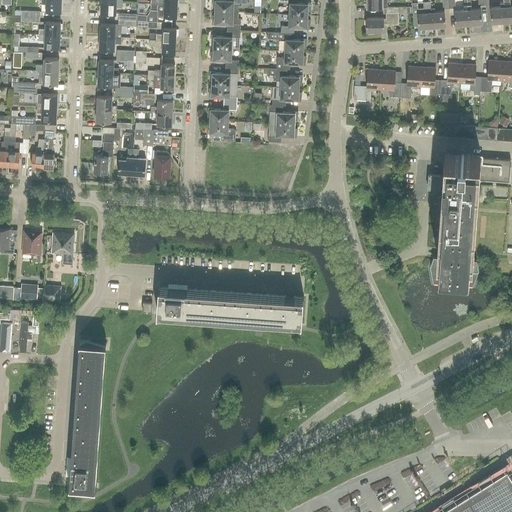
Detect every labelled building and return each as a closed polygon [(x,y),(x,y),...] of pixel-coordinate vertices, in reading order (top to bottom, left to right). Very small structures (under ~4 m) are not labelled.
[(61,12),(61,0),(41,0),(42,4),(47,4),(46,11),(61,12)] [(116,14),(116,7),(122,8),(123,1),(102,0),(101,13),(116,14)] [(247,0),(213,0),(213,6),(215,7),(215,11),(239,12),(239,5),(242,5),(242,3),(247,3),(247,0)] [(311,2),(306,2),(306,3),(296,2),(295,0),(280,0),(281,2),(290,3),(290,14),(308,15),(308,11),(310,11),(311,2)] [(366,0),(366,6),(368,6),(368,8),(382,8),(382,7),(386,7),(386,13),(399,12),(410,12),(410,6),(388,7),(387,0),(366,0)] [(503,0),(504,2),(505,21),(511,20),(511,5),(510,5),(510,0),(503,0)] [(432,27),(431,3),(431,1),(423,2),(424,12),(419,12),(418,4),(412,4),(414,26),(419,26),(419,28),(432,27)] [(505,21),(504,2),(500,2),(501,6),(491,7),(492,22),(505,21)] [(435,11),(435,7),(435,3),(431,3),(432,27),(446,26),(445,10),(435,11)] [(177,17),(178,4),(165,4),(164,16),(177,17)] [(471,4),(468,5),(469,24),(482,23),(481,8),(472,8),(471,4)] [(469,24),(468,5),(464,5),(464,9),(455,9),(456,25),(469,24)] [(239,19),(239,12),(215,11),(215,15),(213,15),(212,23),(217,24),(217,23),(228,23),(227,30),(240,30),(241,19),(239,19)] [(384,30),(384,24),(399,23),(399,12),(386,13),(386,18),(384,19),(384,17),(367,18),(367,31),(384,30)] [(310,28),(311,19),(308,19),(308,15),(290,14),(289,26),(282,25),(281,32),(292,32),(292,33),(294,33),(295,26),(305,27),(305,28),(310,28)] [(136,26),(137,20),(119,19),(118,24),(101,23),(100,36),(121,37),(122,26),(136,26)] [(157,27),(157,21),(148,21),(137,20),(137,27),(137,26),(136,33),(140,33),(140,27),(157,27)] [(60,35),(61,22),(46,21),(46,29),(39,28),(39,34),(60,35)] [(176,40),(177,28),(163,28),(163,34),(157,34),(157,33),(150,33),(150,39),(176,40)] [(240,48),(240,37),(240,30),(227,30),(227,36),(217,36),(217,35),(212,34),(211,43),(214,43),(214,47),(232,48),(240,48)] [(306,47),(307,39),(302,38),(302,39),(291,39),(292,33),(292,32),(281,32),(268,31),(268,38),(280,39),(280,41),(282,43),(282,50),(285,50),(304,51),(304,47),(306,47)] [(60,48),(60,35),(39,34),(39,40),(45,40),(45,47),(60,48)] [(115,50),(115,43),(121,43),(122,37),(121,37),(100,36),(100,49),(115,50)] [(176,53),(176,40),(150,39),(149,45),(163,46),(162,52),(176,53)] [(231,60),(232,48),(214,47),(213,51),(211,51),(211,60),(215,60),(215,59),(226,59),(226,66),(239,67),(239,60),(231,60)] [(305,64),(306,55),(303,55),(304,51),(285,50),(285,57),(277,57),(277,68),(287,69),(290,69),(290,62),(301,63),(301,64),(305,64)] [(59,71),(59,58),(45,57),(44,65),(36,64),(36,70),(39,70),(59,71)] [(114,60),(99,59),(99,72),(119,73),(119,67),(114,67),(114,60)] [(502,81),(503,60),(489,59),(488,77),(482,76),(481,91),(492,92),(493,80),(502,81)] [(511,87),(511,60),(503,60),(502,81),(511,81),(510,88),(511,87)] [(461,84),(462,63),(449,62),(448,80),(441,79),(441,94),(452,95),(452,83),(461,84)] [(175,76),(175,64),(162,63),(162,70),(155,69),(155,70),(148,70),(148,75),(175,76)] [(481,91),(482,76),(475,76),(476,64),(462,63),(461,84),(460,88),(470,89),(470,91),(474,91),(474,95),(481,95),(481,91)] [(421,87),(422,66),(409,65),(408,83),(401,82),(400,97),(411,98),(412,86),(421,87)] [(237,85),(238,73),(239,67),(226,66),(225,72),(215,72),(215,71),(210,71),(210,79),(212,79),(212,84),(237,85)] [(441,94),(441,79),(435,79),(436,67),(422,66),(421,87),(430,87),(430,94),(441,94)] [(302,83),(303,75),(297,75),(297,76),(287,75),(287,69),(277,68),(270,68),(270,75),(274,75),(273,80),(281,80),(281,87),(299,88),(299,83),(302,83)] [(381,89),(382,69),(368,68),(367,86),(361,85),(360,99),(371,100),(372,89),(381,89)] [(400,97),(401,82),(395,82),(395,70),(382,69),(381,89),(390,90),(389,96),(400,97)] [(58,84),(59,71),(39,70),(39,76),(39,83),(58,84)] [(113,86),(113,79),(117,79),(119,77),(119,73),(99,72),(98,85),(113,86)] [(148,93),(149,84),(138,84),(138,74),(134,74),(134,84),(134,92),(148,93)] [(174,88),(175,76),(148,75),(148,79),(155,80),(154,87),(174,88)] [(237,96),(237,85),(212,84),(212,88),(209,88),(209,96),(214,96),(214,95),(224,96),(224,102),(237,103),(237,96)] [(301,100),(302,92),(299,92),(299,88),(281,87),(273,86),(273,104),(283,105),(286,105),(286,99),(296,99),(296,100),(301,100)] [(157,93),(148,93),(134,92),(134,100),(140,101),(140,98),(157,99),(157,93)] [(57,107),(58,94),(43,93),(43,103),(38,103),(38,106),(57,107)] [(98,95),(97,108),(117,109),(117,105),(112,105),(113,96),(98,95)] [(173,112),(173,100),(158,99),(158,106),(151,106),(151,111),(155,111),(173,112)] [(229,121),(229,109),(237,110),(237,103),(224,102),(224,109),(213,108),(213,107),(209,107),(208,116),(210,116),(210,120),(229,121)] [(297,120),(298,111),(293,111),(293,112),(283,112),(283,105),(273,104),(270,104),(270,111),(270,123),(295,124),(295,120),(297,120)] [(57,120),(57,107),(38,106),(38,110),(42,110),(42,119),(57,120)] [(111,122),(112,113),(117,113),(117,109),(97,108),(97,121),(111,122)] [(12,110),(11,123),(17,123),(24,124),(30,124),(35,124),(36,117),(17,116),(18,110),(12,110)] [(172,125),(173,112),(155,111),(155,116),(157,116),(157,124),(172,125)] [(0,122),(9,123),(9,115),(0,114),(0,122)] [(510,122),(502,117),(499,123),(507,127),(510,122)] [(233,128),(228,128),(229,121),(210,120),(210,124),(208,124),(207,133),(212,133),(212,132),(222,132),(222,139),(235,139),(236,130),(235,129),(233,128)] [(19,151),(20,142),(15,142),(17,123),(11,123),(11,128),(8,165),(19,166),(20,151),(19,151)] [(297,137),(298,128),(295,128),(295,124),(270,123),(269,134),(268,141),(281,142),(282,135),(292,135),(292,136),(297,137)] [(56,125),(45,124),(45,130),(45,139),(44,139),(44,150),(43,168),(54,168),(55,153),(52,153),(52,145),(53,145),(53,139),(49,139),(49,135),(54,136),(54,131),(56,131),(56,125)] [(497,140),(498,127),(455,124),(454,136),(497,140)] [(0,164),(8,165),(11,128),(5,127),(4,141),(2,141),(2,150),(0,149),(0,164)] [(153,145),(153,142),(154,129),(144,129),(135,129),(135,135),(134,139),(143,140),(143,145),(153,145)] [(168,136),(169,130),(154,129),(153,142),(159,142),(160,135),(168,136)] [(44,150),(44,139),(39,138),(38,147),(36,146),(36,152),(33,152),(32,167),(43,168),(44,150)] [(108,172),(109,155),(109,150),(113,150),(114,140),(105,139),(104,155),(96,154),(94,171),(108,172)] [(132,174),(133,148),(128,148),(128,156),(120,156),(119,173),(132,174)] [(146,158),(138,157),(139,149),(133,148),(132,174),(145,175),(146,158)] [(169,177),(171,161),(171,156),(166,151),(157,150),(156,158),(155,176),(169,177)] [(429,173),(428,188),(439,189),(439,184),(444,184),(439,249),(441,249),(440,253),(436,253),(436,258),(435,270),(473,273),(474,260),(470,260),(471,251),(473,251),(477,179),(508,181),(510,159),(480,157),(480,156),(446,153),(444,176),(440,176),(440,174),(429,173)] [(211,162),(210,174),(216,175),(215,180),(227,181),(228,163),(217,162),(211,162)] [(228,163),(227,181),(238,182),(239,164),(228,163)] [(258,165),(256,183),(267,184),(269,166),(258,165)] [(269,166),(267,184),(279,185),(279,179),(285,179),(286,167),(280,167),(269,166)] [(14,253),(15,241),(9,241),(10,229),(0,228),(0,247),(1,247),(1,252),(14,253)] [(40,254),(42,231),(26,230),(25,245),(23,245),(23,253),(33,253),(33,261),(39,261),(40,254)] [(72,250),(74,233),(54,232),(52,252),(63,253),(62,264),(72,264),(73,250),(72,250)] [(43,299),(44,288),(38,287),(38,284),(22,283),(22,287),(14,287),(13,298),(43,299)] [(61,300),(61,285),(44,284),(44,288),(43,299),(61,300)] [(14,286),(2,285),(1,297),(13,298),(14,287),(14,286)] [(302,323),(304,297),(303,296),(303,297),(160,287),(158,313),(159,313),(159,312),(301,322),(301,323),(302,323)] [(143,301),(142,311),(152,312),(152,302),(143,301)] [(0,318),(10,319),(11,313),(0,311),(0,318)] [(24,321),(22,349),(29,350),(31,322),(24,321)] [(5,323),(3,346),(11,347),(13,324),(5,323)] [(96,485),(106,343),(107,343),(107,342),(80,340),(80,341),(81,341),(71,483),(70,483),(70,484),(96,486),(96,485)] [(511,511),(511,477),(507,470),(439,511),(511,511)]
